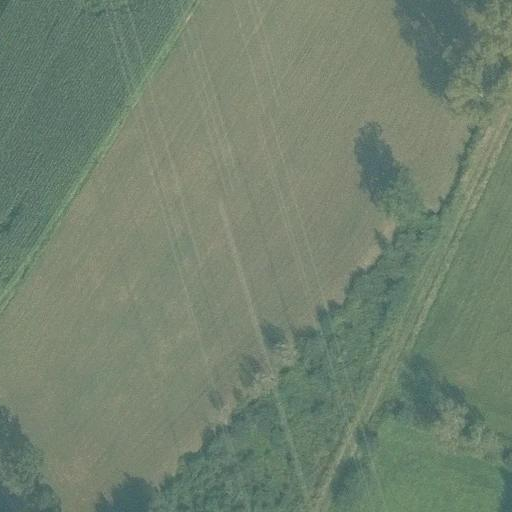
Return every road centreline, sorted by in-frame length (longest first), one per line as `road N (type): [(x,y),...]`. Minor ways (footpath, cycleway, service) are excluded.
road 1 (track): [(511,89),(467,173),(326,511)]
road 2 (track): [(373,396),(511,451)]
